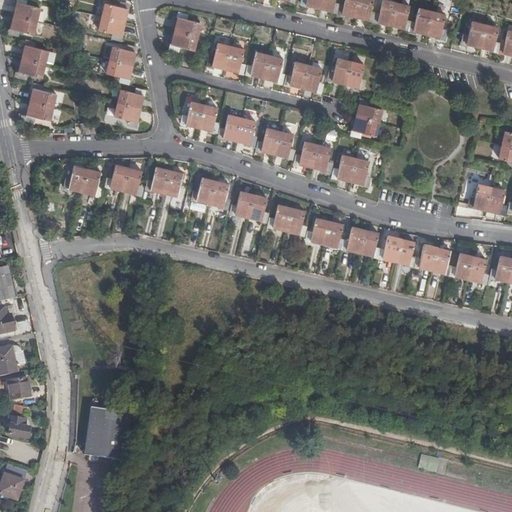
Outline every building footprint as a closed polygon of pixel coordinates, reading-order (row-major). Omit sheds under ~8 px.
[(26,2),(19,0),(18,0),(10,31),(18,33),(19,30),(33,33),(39,9),(25,5),(26,2)] [(304,0),(303,4),(334,12),(336,5),(333,4),(333,0),(304,0)] [(339,13),(370,21),(372,13),(370,13),(372,0),(345,0),(343,6),(340,6),(339,13)] [(374,22),(406,30),(408,22),(404,21),(408,7),(383,1),(379,15),(377,14),(374,22)] [(120,38),(127,7),(121,5),(120,8),(105,5),(99,29),(114,33),(113,37),(120,38)] [(411,23),(410,31),(442,38),(444,31),(440,30),(444,15),(418,10),(415,24),(411,23)] [(193,49),(200,24),(186,20),(186,17),(179,16),(170,46),(178,48),(179,46),(193,49)] [(494,51),(496,44),(493,43),(497,29),(472,22),(468,37),(465,36),(463,43),(494,51)] [(511,55),(511,32),(508,31),(504,46),(501,45),(499,52),(511,55)] [(32,48),(33,45),(26,43),(18,74),(24,76),(25,72),(41,77),(47,52),(32,48)] [(239,65),(243,50),(218,44),(214,57),(211,57),(209,65),(241,73),(242,66),(239,65)] [(128,81),(135,50),(129,48),(128,51),(113,47),(106,73),(121,77),(121,79),(128,81)] [(278,74),(282,59),(257,53),(252,68),(249,67),(248,74),(279,82),(281,75),(278,74)] [(359,80),(363,65),(338,59),(334,74),(330,73),(329,81),(360,88),(362,81),(359,80)] [(317,84),(320,69),(295,63),(291,77),(288,77),(287,84),(318,92),(319,84),(317,84)] [(49,119),(55,95),(41,91),(42,88),(34,86),(26,117),(34,119),(35,116),(49,119)] [(135,124),(143,93),(136,91),(135,94),(121,91),(114,116),(129,120),(128,122),(135,124)] [(374,135),(380,110),(367,106),(368,104),(360,102),(352,133),(360,135),(361,132),(374,135)] [(212,124),(216,109),(191,103),(188,117),(184,117),(183,123),(214,131),(215,124),(212,124)] [(250,136),(253,122),(229,116),(225,130),(222,129),(220,137),(251,145),(253,137),(250,136)] [(81,124),(81,133),(95,133),(95,124),(81,124)] [(288,150),(292,135),(267,129),(263,143),(260,143),(258,150),(290,158),(291,151),(288,150)] [(335,141),(337,134),(328,131),(326,138),(335,141)] [(511,134),(499,131),(497,140),(503,141),(498,158),(511,160),(511,134)] [(326,163),(329,149),(304,142),(301,157),(298,156),(296,163),(327,171),(329,164),(326,163)] [(364,177),(368,162),(342,156),(339,170),(335,170),(334,177),(365,185),(367,177),(364,177)] [(137,186),(140,172),(116,165),(113,180),(108,179),(106,187),(138,195),(140,187),(137,186)] [(95,188),(99,173),(75,167),(71,181),(67,180),(65,188),(97,196),(99,189),(95,188)] [(177,188),(181,174),(156,168),(153,183),(149,182),(147,189),(179,197),(181,189),(177,188)] [(463,197),(472,199),(478,176),(469,173),(463,197)] [(224,199),(227,185),(203,178),(199,193),(194,192),(192,199),(225,207),(227,200),(224,199)] [(500,206),(503,191),(478,186),(475,200),(471,199),(470,206),(501,214),(503,207),(500,206)] [(262,213),(265,198),(241,192),(237,207),(233,206),(232,213),(264,221),(265,214),(262,213)] [(299,226),(303,212),(278,206),(275,220),(271,219),(270,227),(301,234),(303,227),(299,226)] [(307,240),(338,247),(340,240),(337,240),(341,225),(317,219),(313,234),(309,233),(307,240)] [(343,248),(374,256),(376,249),(373,248),(377,233),(352,227),(348,242),(344,241),(343,248)] [(379,257),(411,265),(413,258),(409,257),(412,242),(388,236),(384,251),(381,250),(379,257)] [(416,266),(447,274),(449,266),(446,266),(449,251),(424,245),(420,260),(417,259),(416,266)] [(453,267),(452,275),(482,282),(484,275),(481,274),(484,259),(460,254),(457,268),(453,267)] [(511,259),(500,257),(497,272),(493,271),(491,278),(511,282),(511,259)] [(0,301),(14,298),(7,267),(0,268),(0,301)] [(19,303),(24,328),(29,327),(24,302),(19,303)] [(0,333),(24,328),(19,303),(0,307),(0,333)] [(0,376),(18,372),(16,366),(26,364),(22,351),(21,352),(20,349),(21,348),(16,346),(0,349),(0,376)] [(120,352),(106,350),(105,365),(119,366),(120,352)] [(27,377),(8,380),(10,399),(30,396),(27,377)] [(84,448),(126,452),(132,405),(106,402),(90,400),(84,448)] [(26,416),(28,407),(14,404),(12,413),(26,416)] [(25,420),(8,417),(7,423),(11,423),(9,434),(27,438),(29,427),(24,425),(25,420)] [(436,473),(440,458),(421,454),(418,469),(436,473)] [(0,493),(17,500),(27,471),(7,464),(0,483),(0,493)]
